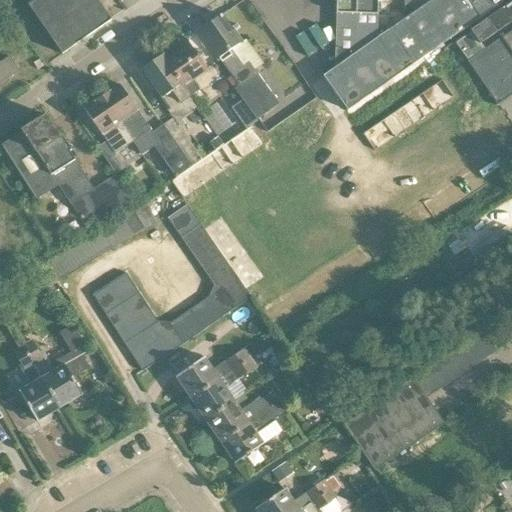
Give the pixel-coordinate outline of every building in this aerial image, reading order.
[(376,40),(377,0),(336,0),(334,69),(376,40)] [(403,21),(405,0),(377,0),(376,40),(403,21)] [(405,0),(403,21),(421,9),(418,0),(405,0)] [(433,0),(418,0),(421,9),(433,0)] [(468,0),(482,19),(508,0),(468,0)] [(511,3),(471,32),(455,43),(468,63),(485,52),(480,45),(511,23),(511,3)] [(231,51),(241,45),(221,17),(199,32),(228,73),(229,74),(231,77),(238,87),(234,89),(257,120),(278,105),(248,63),(243,67),(231,51)] [(511,32),(485,52),(468,63),(498,106),(511,95),(511,32)] [(166,61),(191,98),(199,92),(192,81),(206,71),(189,45),(166,61)] [(0,84),(19,73),(9,57),(0,63),(0,84)] [(169,109),(178,103),(180,105),(191,98),(166,61),(163,57),(143,70),(169,109)] [(234,89),(238,87),(231,77),(228,79),(234,89)] [(102,98),(132,142),(150,130),(119,86),(102,98)] [(132,142),(102,98),(84,110),(105,142),(96,147),(115,175),(123,166),(115,154),(132,142)] [(46,117),(23,132),(24,134),(57,186),(80,220),(92,213),(83,198),(94,191),(69,153),(71,151),(61,136),(59,137),(46,117)] [(178,127),(173,119),(162,126),(190,168),(201,160),(178,127)] [(159,143),(154,147),(175,179),(190,168),(162,126),(152,133),(159,143)] [(57,186),(24,134),(2,148),(36,200),(57,186)] [(217,138),(209,143),(214,151),(222,145),(217,138)] [(133,210),(145,230),(157,223),(144,203),(133,210)] [(174,230),(191,218),(185,209),(168,221),(174,230)] [(134,236),(145,230),(133,210),(122,216),(134,236)] [(134,236),(122,216),(111,223),(124,243),(134,236)] [(180,239),(198,228),(191,218),(174,230),(180,239)] [(124,243),(111,223),(100,230),(113,250),(124,243)] [(187,249),(207,235),(201,226),(198,228),(180,239),(187,249)] [(473,251),(480,261),(511,238),(511,235),(506,227),(473,251)] [(113,250),(100,230),(90,236),(102,256),(113,250)] [(194,258),(214,244),(207,235),(187,249),(194,258)] [(102,256),(90,236),(79,243),(91,263),(102,256)] [(91,263),(79,243),(68,250),(80,270),(91,263)] [(200,268),(220,254),(214,244),(194,258),(200,268)] [(80,270),(68,250),(58,256),(70,276),(80,270)] [(200,268),(207,277),(227,263),(220,254),(200,268)] [(70,276),(58,256),(47,263),(59,283),(70,276)] [(59,283),(47,263),(36,270),(48,290),(59,283)] [(227,263),(207,277),(214,287),(234,273),(227,263)] [(116,291),(132,281),(125,270),(109,281),(116,291)] [(234,273),(214,287),(208,298),(209,299),(221,316),(251,297),(234,273)] [(93,291),(100,302),(116,291),(109,281),(93,291)] [(123,301),(139,291),(132,281),(116,291),(123,301)] [(411,286),(395,297),(406,313),(421,302),(411,286)] [(100,302),(106,312),(123,301),(116,291),(100,302)] [(129,311),(145,301),(139,291),(123,301),(129,311)] [(200,305),(212,322),(221,316),(209,299),(200,305)] [(106,312),(113,322),(129,311),(123,301),(106,312)] [(135,321),(152,311),(145,301),(129,311),(135,321)] [(190,311),(202,329),(212,322),(200,305),(190,311)] [(113,322),(119,332),(135,321),(129,311),(113,322)] [(142,330),(158,320),(152,311),(135,321),(142,330)] [(181,317),(193,335),(202,329),(190,311),(181,317)] [(172,323),(184,340),(193,335),(181,317),(172,323)] [(164,353),(174,347),(184,340),(172,323),(158,320),(142,330),(150,343),(159,357),(164,353)] [(119,332),(125,341),(142,330),(135,321),(119,332)] [(125,341),(134,354),(150,343),(142,330),(125,341)] [(373,472),(444,424),(428,399),(497,352),(484,332),(341,428),(373,472)] [(22,346),(59,409),(82,396),(65,366),(53,373),(42,354),(40,355),(31,341),(22,346)] [(143,368),(159,357),(150,343),(134,354),(143,368)] [(251,345),(245,350),(249,356),(256,351),(251,345)] [(59,409),(22,346),(12,352),(20,367),(18,368),(29,387),(19,393),(36,422),(59,409)] [(190,400),(250,359),(244,350),(212,371),(204,359),(175,378),(190,400)] [(250,359),(190,400),(205,422),(234,402),(225,390),(256,368),(250,359)] [(321,362),(314,359),(304,364),(314,379),(326,371),(321,362)] [(312,392),(302,399),(307,406),(316,399),(312,392)] [(220,443),(280,402),(273,393),(260,402),(259,400),(240,412),(234,402),(205,422),(220,443)] [(280,402),(220,443),(235,465),(263,446),(255,435),(274,422),(272,419),(285,411),(280,402)] [(286,465),(276,472),(282,481),(293,474),(286,465)] [(332,478),(325,483),(329,489),(332,492),(339,487),(332,478)] [(257,511),(297,511),(329,489),(325,483),(323,480),(292,502),(284,490),(255,509),(257,511)] [(329,489),(297,511),(316,511),(336,499),(332,492),(329,489)] [(475,511),(476,507),(474,503),(466,508),(468,511),(475,511)]
